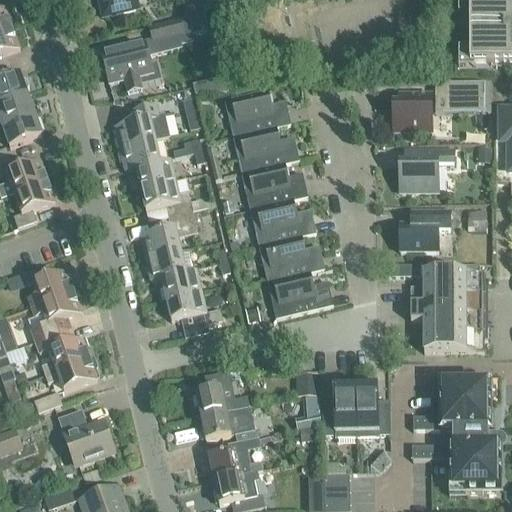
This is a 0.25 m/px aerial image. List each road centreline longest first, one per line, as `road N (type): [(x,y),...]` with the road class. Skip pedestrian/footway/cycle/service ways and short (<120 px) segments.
road 1 (residential): [(132,364),(366,318),(323,97)]
road 2 (residential): [(101,216),(43,0)]
road 3 (residential): [(170,511),(132,364)]
road 4 (residential): [(132,364),(101,216)]
